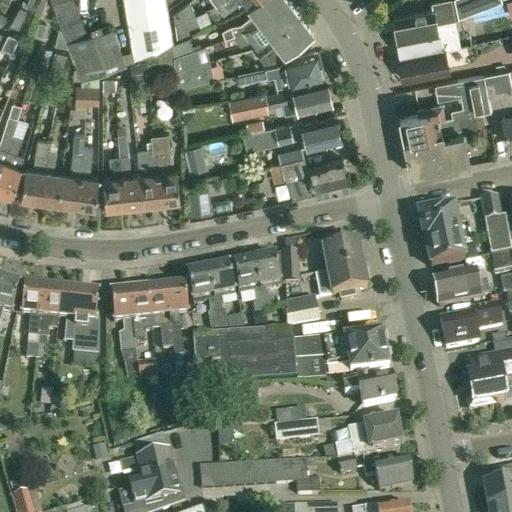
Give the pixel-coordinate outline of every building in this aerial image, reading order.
[(44,0),(27,0),(26,5),(41,11),(44,0)] [(64,0),(53,4),(56,14),(76,7),(73,0),(64,0)] [(124,0),(135,57),(173,42),(165,0),(124,0)] [(244,0),(248,5),(254,0),(221,0),(216,5),(223,13),(240,0),(244,0)] [(250,28),(286,0),(254,0),(248,5),(253,12),(241,21),(230,24),(234,34),(235,33),(250,28)] [(259,46),(272,36),(299,16),(287,0),(286,0),(250,28),(235,33),(241,41),(252,37),(259,46)] [(393,18),(396,37),(437,28),(436,22),(453,19),(449,0),(437,0),(432,1),(434,10),(393,18)] [(454,0),(458,17),(502,0),(454,0)] [(174,25),(195,15),(188,1),(171,13),(174,25)] [(19,7),(11,25),(18,28),(25,10),(19,7)] [(76,7),(56,14),(60,24),(80,17),(76,7)] [(195,15),(174,25),(176,37),(188,32),(187,28),(198,23),(195,15)] [(275,60),(296,44),(312,32),(299,16),(272,36),(278,43),(258,58),(262,64),(275,60)] [(80,17),(60,24),(64,33),(84,26),(80,17)] [(419,55),(444,50),(458,47),(453,19),(436,22),(437,28),(396,37),(400,55),(418,52),(419,55)] [(42,37),(45,24),(37,22),(34,34),(42,37)] [(84,26),(64,33),(67,43),(87,36),(84,26)] [(87,36),(67,43),(81,79),(125,61),(112,26),(87,36)] [(67,48),(59,31),(58,31),(55,45),(67,48)] [(7,35),(1,49),(10,53),(17,40),(7,35)] [(175,57),(179,55),(194,50),(193,46),(190,38),(174,45),(175,57)] [(51,49),(40,46),(33,73),(44,75),(51,49)] [(183,70),(207,62),(204,46),(194,50),(179,55),(183,70)] [(418,52),(400,55),(399,56),(403,81),(448,72),(444,50),(419,55),(418,52)] [(66,55),(53,51),(48,70),(61,74),(66,55)] [(277,87),(303,80),(323,75),(322,73),(323,69),(322,64),(319,62),(317,51),(284,58),(277,64),(237,73),(239,83),(274,75),(277,87)] [(127,63),(129,83),(145,81),(143,61),(127,63)] [(207,62),(183,70),(186,86),(212,80),(207,62)] [(452,110),(454,120),(459,119),(489,110),(483,75),(433,85),(436,102),(460,97),(462,108),(452,110)] [(115,77),(103,77),(103,88),(115,88),(115,77)] [(284,113),(312,106),(331,102),(326,79),(292,87),(293,88),(265,95),(264,91),(228,98),(233,119),(268,111),(267,105),(282,102),(284,113)] [(511,111),(508,92),(507,85),(496,87),(495,79),(485,81),(492,117),(502,115),(507,144),(511,143),(511,111)] [(74,84),(74,104),(86,104),(86,84),(74,84)] [(98,104),(98,85),(86,84),(86,104),(98,104)] [(459,119),(454,120),(443,122),(439,104),(417,108),(418,114),(399,118),(403,139),(441,131),(461,127),(459,119)] [(193,121),(195,118),(194,106),(182,107),(183,122),(193,121)] [(0,166),(13,134),(14,135),(19,119),(11,115),(0,141),(0,166)] [(304,135),(307,147),(340,138),(335,115),(302,123),(301,120),(275,126),(243,133),(246,148),(304,135)] [(448,168),(469,164),(463,133),(442,138),(441,131),(403,139),(409,167),(418,173),(447,168),(448,168)] [(82,155),(83,146),(83,133),(74,133),(73,153),(70,173),(61,172),(56,204),(68,206),(68,203),(75,203),(82,155)] [(23,138),(14,135),(13,134),(0,166),(0,193),(9,197),(21,167),(24,156),(17,153),(23,138)] [(167,170),(166,161),(171,161),(168,134),(151,136),(153,152),(155,152),(160,201),(167,200),(168,203),(180,202),(176,169),(167,170)] [(46,150),(45,150),(47,139),(36,138),(34,153),(35,153),(33,168),(24,167),(20,199),(32,200),(32,198),(39,198),(46,150)] [(143,206),(139,174),(130,174),(127,143),(118,144),(119,156),(124,204),(131,204),(132,207),(143,206)] [(98,177),(90,176),(93,147),(83,146),(82,155),(75,203),(82,204),(82,207),(94,209),(98,177)] [(202,147),(185,151),(190,173),(207,169),(202,147)] [(56,204),(61,172),(53,171),(55,151),(46,150),(39,198),(45,199),(45,202),(56,204)] [(154,201),(160,201),(155,152),(153,152),(137,153),(139,174),(143,206),(154,204),(154,201)] [(117,205),(124,204),(119,156),(109,157),(111,177),(102,178),(105,210),(117,209),(117,205)] [(345,169),(342,159),(306,167),(303,156),(280,162),(285,184),(290,182),(294,198),(317,192),(349,185),(348,183),(349,179),(348,171),(345,169)] [(209,191),(188,193),(190,216),(211,213),(209,191)] [(505,217),(500,218),(497,199),(481,202),(491,257),(511,253),(505,221),(505,217)] [(468,225),(457,227),(453,208),(442,211),(442,209),(426,212),(420,222),(425,244),(426,244),(470,235),(468,225)] [(464,262),(461,249),(472,246),(470,235),(426,244),(431,269),(464,262)] [(327,273),(362,266),(358,243),(343,246),(342,240),(321,244),(327,273)] [(283,254),(286,284),(300,282),(297,252),(283,254)] [(511,258),(511,253),(491,257),(494,277),(511,273),(511,258)] [(283,254),(274,255),(274,254),(262,256),(260,259),(254,261),(264,311),(272,309),(271,303),(268,300),(265,290),(286,286),(286,284),(283,254)] [(264,311),(254,261),(248,262),(244,259),(232,262),(239,295),(254,292),(256,303),(254,306),(255,313),(264,311)] [(208,270),(222,337),(230,336),(226,313),(222,310),(220,300),(235,296),(228,263),(217,265),(214,269),(208,270)] [(353,293),(367,290),(362,266),(327,273),(314,276),(319,300),(339,295),(341,302),(354,299),(353,293)] [(222,337),(208,270),(202,272),(198,269),(186,272),(193,306),(208,302),(210,313),(207,316),(212,338),(222,337)] [(462,274),(432,281),(438,307),(468,301),(490,296),(487,282),(477,284),(475,272),(462,274)] [(511,293),(511,278),(501,281),(504,295),(511,293)] [(2,280),(0,285),(0,320),(3,311),(11,314),(20,283),(9,279),(8,282),(2,280)] [(36,359),(43,288),(36,288),(37,285),(25,283),(21,315),(31,316),(26,358),(36,359)] [(166,288),(172,349),(173,356),(182,355),(178,317),(188,316),(184,283),(172,284),(173,287),(166,288)] [(172,349),(166,288),(159,289),(159,285),(147,287),(151,319),(152,332),(161,331),(163,350),(172,349)] [(56,331),(58,319),(62,287),(50,286),(50,289),(43,288),(36,359),(45,360),(47,338),(48,330),(56,331)] [(74,341),(79,292),(73,291),(73,288),(62,287),(58,319),(67,320),(65,340),(74,341)] [(152,332),(151,319),(147,287),(136,288),(136,291),(130,292),(135,341),(144,340),(143,333),(152,332)] [(99,295),(100,291),(80,289),(79,292),(74,341),(73,353),(99,356),(99,323),(95,323),(98,294),(99,295)] [(135,341),(130,292),(123,293),(123,290),(111,291),(114,323),(124,322),(125,333),(120,336),(121,353),(136,353),(135,341)] [(314,297),(286,303),(286,327),(319,320),(314,297)] [(440,321),(446,349),(479,343),(477,335),(503,329),(498,305),(472,310),(473,314),(440,321)] [(267,326),(264,311),(251,314),(254,328),(267,326)] [(381,333),(350,337),(294,343),(293,332),(230,336),(222,337),(212,338),(193,339),(195,365),(295,361),(295,362),(326,359),(386,353),(382,336),(381,333)] [(351,375),(389,370),(386,353),(326,359),(327,368),(349,367),(351,375)] [(510,354),(493,357),(469,362),(472,375),(468,375),(469,384),(464,385),(469,410),(495,406),(494,401),(506,398),(503,378),(511,376),(511,362),(511,356),(510,354)] [(297,381),(295,362),(295,361),(195,365),(197,388),(217,386),(257,383),(297,381)] [(139,383),(159,380),(157,364),(138,366),(139,383)] [(137,367),(126,368),(131,387),(139,386),(137,367)] [(362,408),(395,401),(394,398),(397,395),(396,391),(392,389),(390,378),(372,381),(371,378),(342,383),(345,396),(359,393),(362,408)] [(257,383),(217,386),(218,400),(258,398),(257,383)] [(197,405),(188,406),(189,423),(198,423),(197,405)] [(179,410),(166,411),(168,427),(181,426),(179,410)] [(128,420),(115,421),(116,437),(129,436),(128,420)] [(336,447),(324,449),(326,460),(338,457),(338,459),(353,456),(353,457),(383,451),(383,449),(402,445),(397,420),(363,426),(348,429),(350,444),(336,447)] [(274,427),(276,442),(318,437),(316,422),(274,427)] [(142,480),(174,473),(169,452),(121,464),(123,474),(139,470),(142,480)] [(353,459),(338,461),(340,474),(355,472),(353,459)] [(379,492),(412,485),(407,459),(387,463),(387,460),(363,464),(366,477),(376,475),(379,492)] [(306,461),(294,462),(295,485),(296,485),(307,484),(307,482),(306,469),(306,461)] [(316,461),(306,461),(306,469),(316,469),(316,461)] [(294,462),(282,463),(284,485),(295,485),(294,462)] [(270,463),(259,464),(260,487),(272,486),(270,463)] [(282,463),(270,463),(272,486),(284,485),(282,463)] [(259,464),(247,465),(248,488),(260,487),(259,464)] [(247,465),(235,466),(236,488),(248,488),(247,465)] [(223,466),(211,467),(213,490),(225,489),(223,466)] [(235,466),(223,466),(225,489),(236,488),(235,466)] [(211,467),(200,468),(201,490),(213,490),(211,467)] [(487,509),(511,504),(511,468),(506,469),(508,482),(483,486),(487,509)] [(174,473),(142,480),(142,483),(130,486),(131,491),(119,494),(123,510),(135,507),(136,511),(160,511),(172,508),(170,499),(180,497),(179,492),(181,492),(177,474),(175,475),(175,474),(174,474),(174,473)] [(318,481),(307,482),(307,484),(296,485),(296,494),(318,494),(318,481)] [(15,511),(38,511),(32,489),(10,496),(15,511)]
